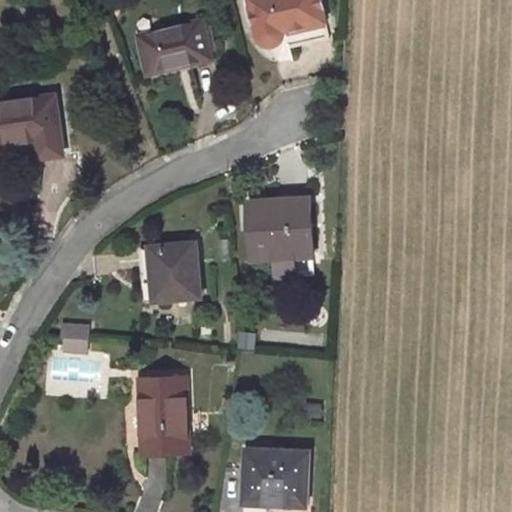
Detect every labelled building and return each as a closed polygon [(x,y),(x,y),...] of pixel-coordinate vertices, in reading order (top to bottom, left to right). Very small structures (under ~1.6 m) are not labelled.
[(330,36),(321,0),(251,0),(259,36),(261,40),(265,44),(269,46),(274,45),(278,44),(281,42),(283,39),(285,34),(285,29),(287,28),(291,45),(330,36)] [(212,57),(204,21),(142,35),(151,72),(212,57)] [(0,103),(0,145),(38,140),(41,158),(64,155),(56,96),(0,103)] [(59,163),(27,162),(27,174),(58,175),(59,163)] [(312,199),(251,203),(255,259),(316,256),(312,199)] [(197,243),(154,247),(158,278),(155,279),(157,300),(202,296),(197,243)] [(147,301),(157,300),(155,279),(158,278),(154,247),(142,248),(147,301)] [(69,324),(68,337),(91,339),(92,326),(69,324)] [(91,339),(68,337),(67,350),(90,351),(91,339)] [(188,378),(144,379),(146,454),(191,453),(188,378)] [(249,449),(247,505),(309,507),(312,452),(249,449)]
